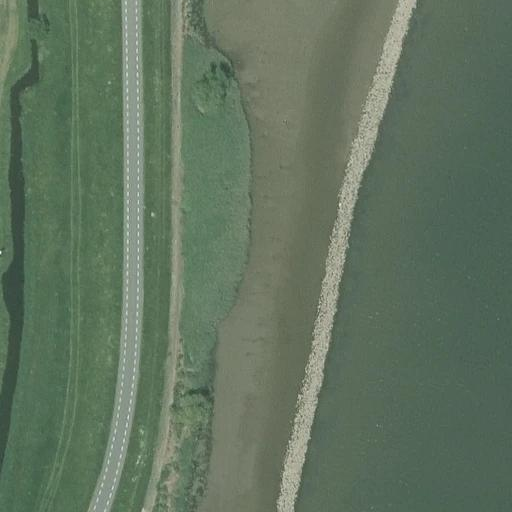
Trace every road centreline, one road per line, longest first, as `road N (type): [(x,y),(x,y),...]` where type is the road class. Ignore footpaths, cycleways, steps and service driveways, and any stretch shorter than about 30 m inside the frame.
road 1 (track): [(120,511),(134,483),(149,396),(153,0)]
road 2 (tertiary): [(99,511),(129,363),(130,0)]
